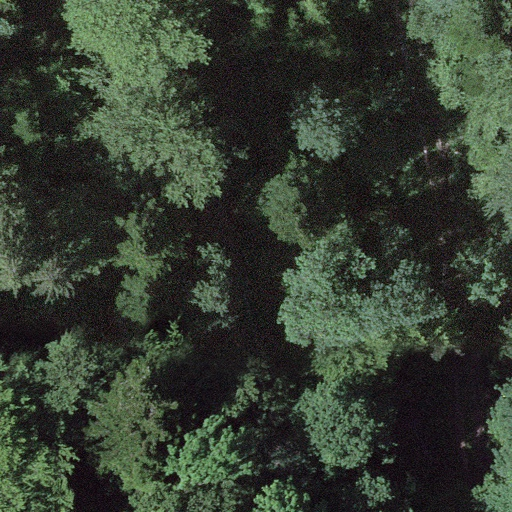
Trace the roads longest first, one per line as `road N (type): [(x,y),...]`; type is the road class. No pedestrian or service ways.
road 1 (track): [(313,511),(138,0)]
road 2 (track): [(500,511),(396,0)]
